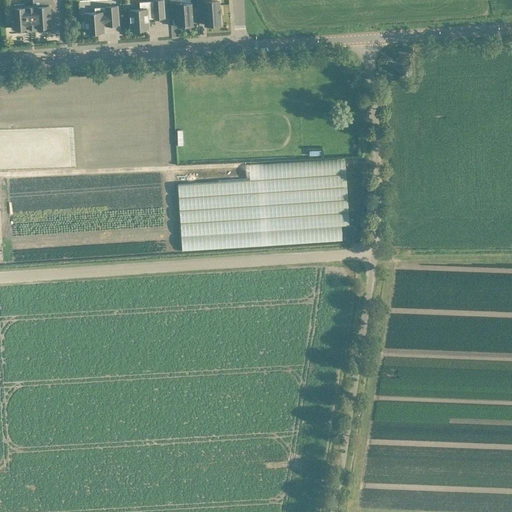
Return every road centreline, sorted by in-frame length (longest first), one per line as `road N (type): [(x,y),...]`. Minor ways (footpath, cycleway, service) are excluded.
road 1 (unclassified): [(335,511),(376,246),(368,39)]
road 2 (unknown): [(376,246),(0,278)]
road 3 (unknown): [(0,176),(376,154)]
road 4 (tertiary): [(0,65),(240,45)]
road 5 (tertiary): [(368,39),(511,29)]
road 6 (tertiary): [(240,45),(368,39)]
